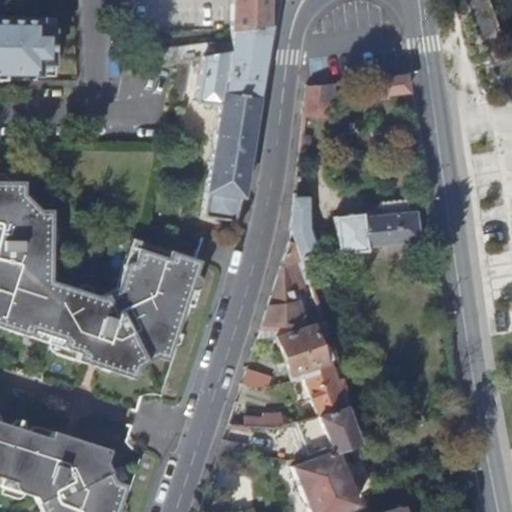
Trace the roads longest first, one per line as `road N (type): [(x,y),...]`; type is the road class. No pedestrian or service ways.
road 1 (unclassified): [(303,0),(292,24),(256,254),(176,511)]
road 2 (secondary): [(498,511),(417,0)]
